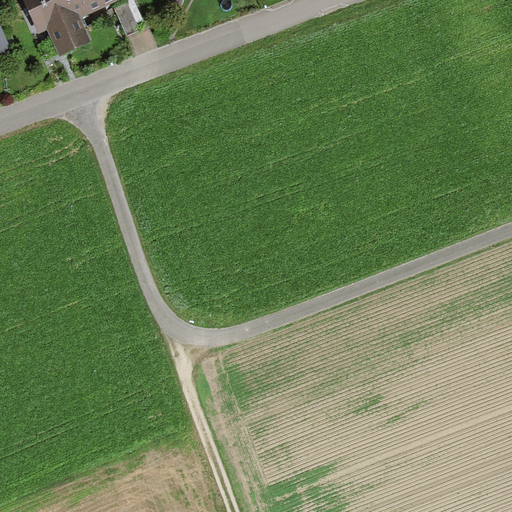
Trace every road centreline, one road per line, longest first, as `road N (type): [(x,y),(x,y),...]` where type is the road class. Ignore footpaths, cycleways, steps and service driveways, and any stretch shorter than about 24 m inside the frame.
road 1 (track): [(511,231),(255,327),(193,336),(182,363),(237,511)]
road 2 (residential): [(0,119),(331,0)]
road 3 (track): [(193,336),(156,301),(80,89)]
